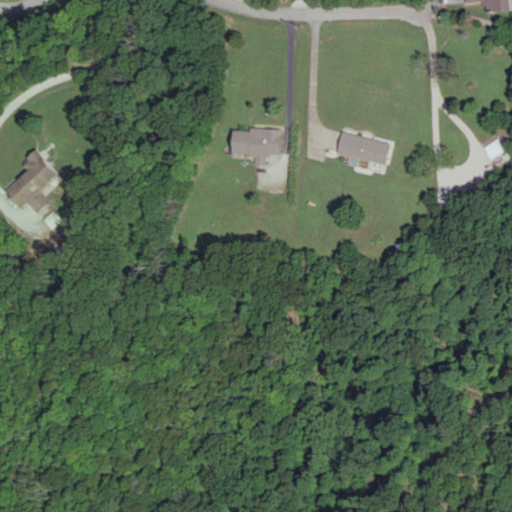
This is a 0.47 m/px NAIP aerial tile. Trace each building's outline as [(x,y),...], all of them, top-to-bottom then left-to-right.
[(511,7),(511,0),(468,0),(469,9),(511,7)] [(232,153),(254,154),(254,164),(266,164),(266,153),(281,154),(282,129),(233,127),(232,153)] [(340,152),(389,164),(395,142),(345,130),(340,152)] [(487,146),(494,158),(509,149),(502,137),(487,146)] [(31,169),(7,189),(23,208),(31,202),(40,212),(53,201),(44,189),(63,173),(41,148),(25,162),(31,169)]
